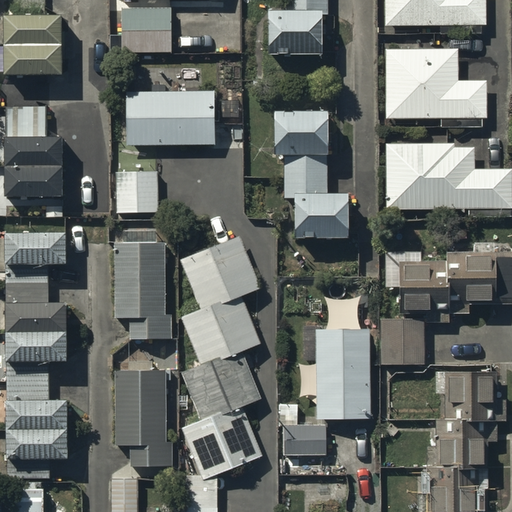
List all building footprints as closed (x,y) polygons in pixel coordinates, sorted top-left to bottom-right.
[(329,19),(329,0),(285,0),(286,17),(271,17),(271,60),(324,61),(324,18),(329,19)] [(386,0),(386,30),(487,30),(486,0),(386,0)] [(172,56),(172,10),(122,10),(122,55),(172,56)] [(63,82),(63,23),(6,23),(7,83),(63,82)] [(458,85),(458,52),(386,52),(386,121),(487,121),(487,84),(458,85)] [(214,142),(213,89),(126,90),(127,143),(214,142)] [(64,202),(64,143),(47,143),(47,109),(0,108),(0,125),(8,125),(8,141),(7,141),(7,202),(64,202)] [(329,201),(327,118),(276,119),(276,161),(285,161),(285,202),(296,202),(297,245),(350,245),(350,201),(329,201)] [(511,211),(511,198),(511,171),(474,172),(474,151),(455,151),(455,147),(387,148),(388,214),(511,211)] [(158,216),(158,176),(117,176),(117,216),(158,216)] [(52,481),(52,465),(68,465),(69,404),(50,404),(50,368),(69,368),(70,307),(51,307),(51,272),(67,272),(68,239),(7,238),(7,241),(0,241),(0,285),(7,286),(8,463),(9,480),(52,481)] [(217,511),(218,479),(263,460),(242,412),(261,401),(242,358),(262,348),(243,301),(263,291),(240,240),(182,264),(202,314),(182,321),(202,369),(183,377),(202,424),(184,430),(202,478),(187,478),(187,511),(217,511)] [(166,318),(165,247),(116,247),(116,322),(130,322),(131,343),(172,343),(172,318),(166,318)] [(511,308),(511,254),(448,255),(448,264),(423,264),(423,256),(387,256),(387,290),(401,290),(401,320),(381,320),(381,367),(426,367),(426,327),(449,327),(449,319),(470,319),(470,308),(511,308)] [(317,422),(372,420),(369,333),(322,335),(322,327),(303,328),(305,365),(315,365),(317,422)] [(166,445),(165,374),(117,375),(118,450),(132,450),(132,469),(174,469),(174,444),(166,445)] [(479,511),(480,490),(487,490),(488,443),(496,444),(497,376),(437,375),(437,398),(445,398),(445,420),(437,420),(436,451),(429,451),(428,499),(432,499),(431,511),(479,511)] [(327,459),(326,428),(285,429),(286,460),(327,459)] [(137,511),(138,482),(112,482),(112,511),(137,511)] [(45,511),(45,493),(17,493),(16,511),(45,511)]
